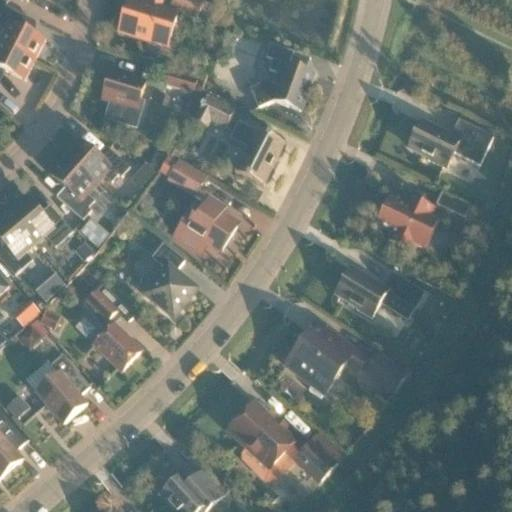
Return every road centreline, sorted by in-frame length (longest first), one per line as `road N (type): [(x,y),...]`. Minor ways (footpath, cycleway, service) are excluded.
road 1 (residential): [(25,511),(191,363),(237,306),(322,162),(376,0)]
road 2 (residential): [(0,173),(68,88),(93,0)]
